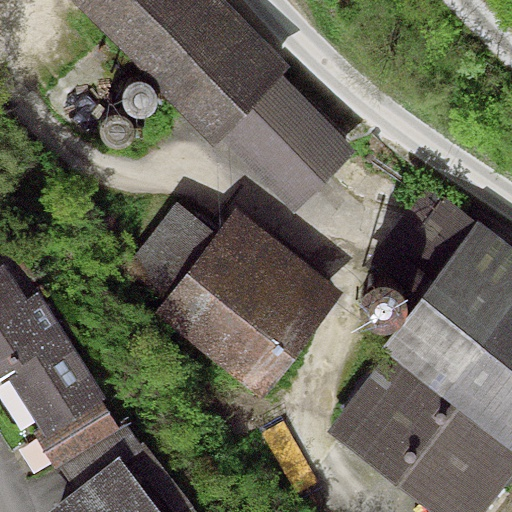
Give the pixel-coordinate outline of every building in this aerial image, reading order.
[(277,61),(217,0),(80,0),(209,131),(218,122),(291,197),(346,144),(271,67),(277,61)] [(332,289),(236,214),(164,304),(261,380),(332,289)] [(467,511),(511,453),(511,254),(478,229),(330,422),(447,511),(467,511)] [(26,298),(4,264),(0,266),(0,376),(5,373),(41,428),(47,437),(102,401),(108,397),(39,290),(26,298)] [(118,426),(102,401),(47,437),(41,428),(34,432),(55,467),(118,426)] [(128,425),(60,467),(76,489),(119,454),(165,511),(197,511),(143,441),(140,443),(128,425)] [(165,511),(119,454),(76,489),(48,511),(165,511)]
